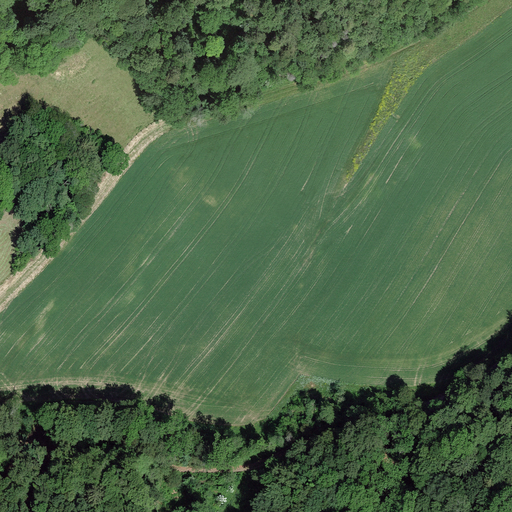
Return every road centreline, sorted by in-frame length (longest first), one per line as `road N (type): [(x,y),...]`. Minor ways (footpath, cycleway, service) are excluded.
road 1 (track): [(0,302),(157,137),(373,63),(481,0)]
road 2 (track): [(511,357),(426,408),(300,446),(245,472),(0,442)]
